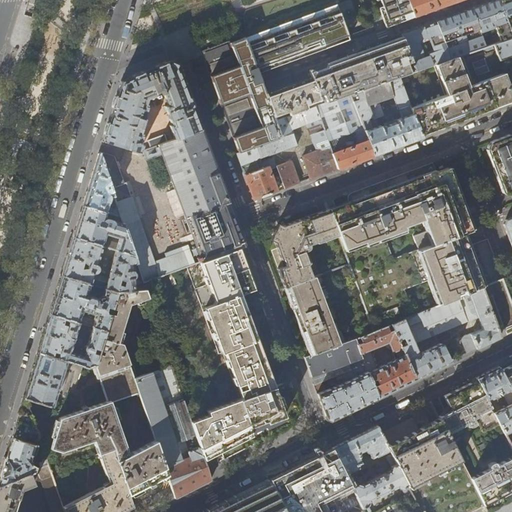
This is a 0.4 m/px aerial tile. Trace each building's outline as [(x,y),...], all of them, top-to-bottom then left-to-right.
[(376,0),(377,0),(380,0),(383,6),(379,8),(382,15),(384,22),(386,27),(414,17),(407,0),(376,0)] [(407,0),(414,17),(424,13),(460,0),(407,0)] [(497,0),(486,4),(471,10),(486,47),(494,44),(511,37),(511,36),(498,0),(497,0)] [(511,0),(498,0),(511,36),(511,0)] [(320,10),(331,42),(348,36),(336,4),(320,10)] [(331,42),(320,10),(244,38),(244,39),(257,73),(324,49),(323,45),(331,42)] [(452,16),(436,22),(450,59),(486,47),(471,10),(452,16)] [(420,27),(418,28),(422,40),(429,38),(434,50),(428,53),(429,56),(432,66),(450,59),(436,22),(431,24),(420,27)] [(402,34),(403,36),(416,71),(432,66),(429,56),(425,58),(420,44),(421,40),(422,40),(418,28),(416,29),(407,32),(402,34)] [(308,70),(312,80),(320,105),(351,94),(356,92),(399,77),(416,71),(403,36),(398,38),(370,48),(328,64),(327,68),(321,70),(315,72),(312,69),(308,70)] [(511,56),(511,37),(494,44),(500,60),(500,61),(511,56)] [(201,51),(205,62),(227,122),(235,144),(238,153),(281,138),(275,121),(266,96),(257,73),(244,39),(230,44),(229,41),(201,51)] [(500,60),(494,44),(486,47),(450,59),(432,66),(416,71),(399,77),(420,135),(439,128),(482,112),(511,100),(511,93),(506,77),(500,60)] [(173,139),(201,129),(196,116),(181,77),(176,64),(169,61),(122,81),(120,82),(110,114),(102,141),(139,151),(144,149),(141,142),(140,141),(139,140),(141,132),(138,131),(147,104),(145,103),(146,98),(153,95),(154,96),(157,95),(156,94),(162,91),(166,104),(163,105),(170,124),(168,124),(173,139)] [(354,102),(374,156),(396,148),(421,139),(420,135),(399,77),(356,92),(359,101),(354,102)] [(274,93),(266,96),(275,121),(314,107),(320,105),(312,80),(305,82),(297,85),(290,88),(280,91),(274,93)] [(354,102),(351,94),(320,105),(314,107),(319,119),(321,124),(338,169),(355,163),(374,156),(354,102)] [(291,129),(319,119),(314,107),(275,121),(281,138),(238,153),(236,154),(238,159),(248,186),(254,200),(266,195),(298,184),(290,161),(285,163),(284,160),(280,162),(279,160),(274,162),(273,159),(251,167),(250,163),(297,146),(291,129)] [(338,169),(321,124),(308,128),(317,152),(302,158),(310,179),(338,169)] [(244,246),(201,129),(173,139),(166,141),(158,144),(200,256),(196,258),(197,261),(201,259),(202,261),(242,247),(244,246)] [(158,144),(166,141),(163,133),(145,139),(148,147),(158,144)] [(493,140),(488,153),(495,172),(501,188),(504,188),(505,190),(509,192),(511,191),(511,133),(508,135),(493,140)] [(110,196),(113,195),(99,153),(88,188),(84,199),(82,205),(108,213),(121,217),(117,206),(112,204),(110,201),(109,200),(110,196)] [(99,153),(113,195),(117,206),(121,217),(123,223),(134,255),(143,282),(189,266),(182,247),(165,253),(166,258),(154,262),(127,183),(124,184),(115,156),(99,153)] [(349,204),(340,207),(337,209),(338,211),(330,214),(338,235),(368,318),(407,302),(402,289),(429,279),(439,304),(457,297),(455,292),(462,289),(464,294),(481,287),(497,331),(511,323),(511,305),(502,279),(487,238),(467,246),(462,233),(470,229),(458,197),(449,173),(448,168),(438,171),(435,172),(432,163),(384,181),(351,193),(350,194),(348,196),(348,201),(349,204)] [(108,213),(82,205),(78,221),(73,237),(102,246),(116,250),(134,255),(123,223),(107,218),(108,213)] [(338,235),(330,214),(328,208),(290,222),(282,225),(280,225),(273,240),(274,241),(279,255),(283,266),(277,268),(284,287),(313,277),(308,264),(310,263),(307,254),(305,255),(304,251),(308,249),(309,248),(310,247),(309,244),(316,242),(316,243),(338,235)] [(511,217),(505,220),(503,224),(511,248),(511,217)] [(96,264),(102,246),(73,237),(67,255),(63,269),(61,275),(117,292),(145,289),(143,282),(134,255),(116,250),(108,277),(94,273),(94,272),(95,272),(96,272),(97,271),(98,270),(98,268),(98,266),(96,264)] [(257,288),(242,247),(202,261),(190,265),(222,353),(224,352),(242,398),(272,387),(262,359),(248,320),(240,299),(239,295),(257,288)] [(339,281),(334,269),(313,277),(284,287),(295,316),(309,355),(341,344),(320,288),(339,281)] [(105,330),(110,313),(107,312),(106,310),(107,306),(112,308),(117,292),(61,275),(56,292),(49,313),(88,325),(92,326),(105,330)] [(464,294),(457,297),(439,304),(391,324),(414,379),(434,369),(450,361),(442,344),(440,343),(421,352),(421,355),(419,356),(413,341),(415,340),(416,342),(478,317),(482,328),(460,338),(467,353),(486,344),(500,337),(497,331),(481,287),(464,294)] [(148,297),(145,289),(117,292),(112,308),(110,313),(105,330),(99,348),(98,353),(95,363),(108,401),(61,417),(51,447),(61,451),(94,439),(99,454),(100,453),(114,448),(128,493),(149,483),(167,473),(156,441),(129,454),(110,402),(139,392),(134,377),(122,343),(117,342),(129,303),(148,297)] [(81,347),(88,325),(49,313),(43,333),(42,337),(38,352),(67,360),(71,362),(86,366),(95,363),(98,353),(93,351),(94,347),(99,348),(105,330),(92,326),(87,344),(85,346),(84,347),(84,348),(85,350),(84,355),(70,351),(72,344),(81,347)] [(376,397),(396,388),(414,379),(391,324),(373,332),(354,339),(376,397)] [(354,339),(341,344),(309,355),(303,357),(315,389),(326,418),(330,420),(352,409),(376,397),(354,339)] [(63,371),(67,360),(38,352),(30,376),(24,397),(25,397),(53,406),(58,388),(63,389),(68,372),(63,371)] [(511,364),(500,371),(511,394),(511,364)] [(172,365),(134,377),(139,392),(156,441),(167,473),(171,486),(175,497),(192,488),(211,479),(209,474),(202,453),(191,421),(172,365)] [(511,394),(500,371),(498,367),(487,372),(476,377),(487,400),(502,393),(508,405),(494,413),(499,423),(511,448),(511,394)] [(451,395),(450,396),(448,393),(444,395),(445,398),(444,398),(448,405),(449,405),(451,410),(438,416),(439,419),(449,439),(462,432),(462,431),(467,428),(466,426),(467,426),(468,426),(470,426),(473,424),(474,423),(474,422),(472,418),(474,416),(482,431),(499,423),(494,413),(487,400),(476,377),(469,382),(459,387),(460,389),(457,390),(451,394),(451,395)] [(272,387),(242,398),(239,399),(239,400),(255,443),(281,431),(293,426),(300,408),(294,391),(290,380),(272,387)] [(38,434),(25,397),(24,397),(14,427),(11,437),(25,441),(28,431),(38,434)] [(209,414),(191,421),(202,453),(220,446),(224,459),(236,453),(255,443),(239,400),(208,411),(209,414)] [(391,421),(377,428),(389,450),(391,454),(411,493),(420,511),(471,511),(484,505),(469,478),(452,444),(449,439),(439,419),(418,429),(411,415),(409,413),(391,421)] [(352,437),(331,447),(332,448),(344,472),(355,466),(355,465),(361,462),(360,461),(358,458),(359,455),(359,452),(364,450),(366,452),(369,453),(370,456),(369,456),(370,457),(376,454),(376,456),(389,450),(377,428),(376,425),(352,437)] [(452,444),(462,432),(449,439),(452,444)] [(37,444),(25,441),(11,437),(6,456),(3,466),(1,470),(0,474),(0,483),(29,472),(36,469),(39,468),(31,463),(33,454),(37,450),(37,444)] [(114,448),(100,453),(107,475),(109,474),(112,482),(63,507),(65,511),(64,511),(120,511),(132,506),(128,493),(114,448)] [(300,511),(292,495),(301,490),(324,506),(338,499),(350,507),(352,511),(364,511),(349,481),(344,472),(332,448),(329,450),(328,449),(300,463),(284,471),(286,471),(289,474),(285,480),(282,479),(276,477),(273,476),(271,477),(272,478),(270,479),(269,478),(268,479),(284,511),(300,511)] [(354,479),(349,481),(364,511),(370,511),(367,505),(368,501),(396,487),(396,488),(401,488),(405,496),(411,493),(391,454),(384,457),(389,467),(388,470),(388,471),(380,475),(380,474),(368,480),(368,481),(360,485),(360,484),(356,483),(354,479)] [(511,490),(511,455),(496,464),(494,461),(492,461),(491,461),(488,463),(487,465),(488,468),(469,478),(484,505),(492,501),(511,490)] [(48,464),(39,468),(36,469),(40,478),(42,479),(52,475),(51,472),(49,467),(48,464)] [(34,482),(29,472),(0,483),(0,511),(13,511),(21,488),(34,482)] [(63,507),(53,476),(52,475),(42,479),(40,478),(53,511),(63,511),(65,511),(63,507)] [(246,489),(204,511),(284,511),(268,479),(246,489)] [(493,503),(511,493),(511,490),(492,501),(493,503)]
